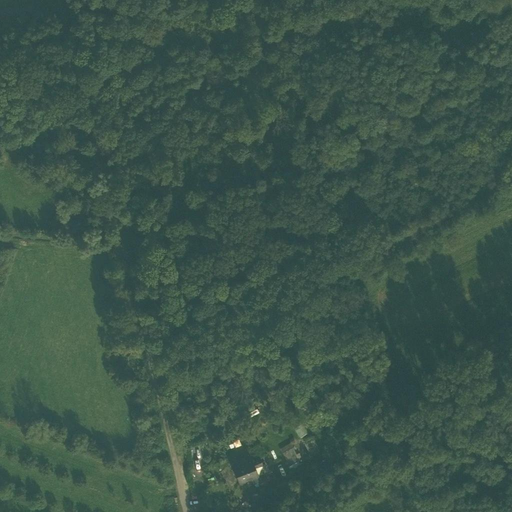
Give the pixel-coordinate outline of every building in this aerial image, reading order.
[(315,409),(321,418),(330,411),(324,403),(315,409)] [(300,436),(308,432),(301,417),(292,422),(300,436)] [(285,460),(288,465),(299,460),(293,448),(287,451),(290,457),(285,460)] [(259,458),(251,461),(251,460),(233,467),(239,483),(253,478),(255,482),(259,480),(257,476),(254,468),(262,465),(261,462),(259,458)] [(259,478),(261,483),(270,479),(268,474),(259,478)]
